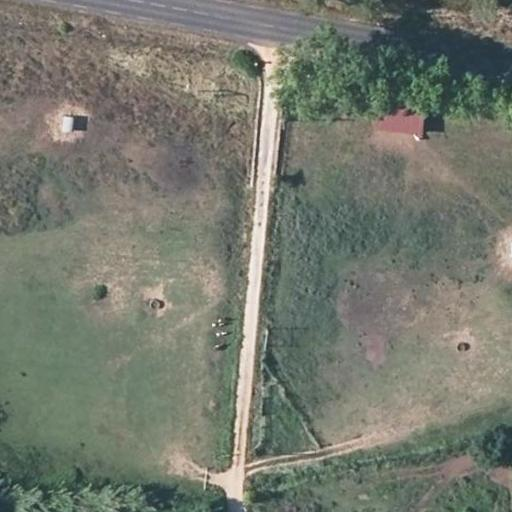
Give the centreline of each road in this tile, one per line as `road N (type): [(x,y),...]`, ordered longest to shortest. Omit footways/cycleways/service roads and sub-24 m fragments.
road 1 (track): [(278,26),(235,484),(239,511)]
road 2 (tertiary): [(129,0),(511,61)]
